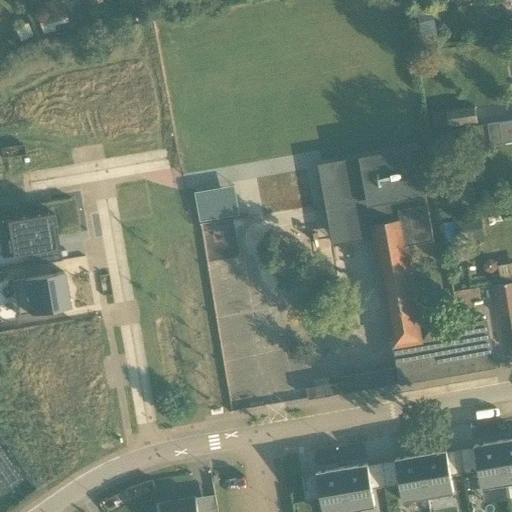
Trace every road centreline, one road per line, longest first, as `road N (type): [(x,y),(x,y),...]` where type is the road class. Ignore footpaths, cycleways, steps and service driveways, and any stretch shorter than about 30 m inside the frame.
road 1 (residential): [(148,455),(99,173)]
road 2 (residential): [(254,437),(511,393)]
